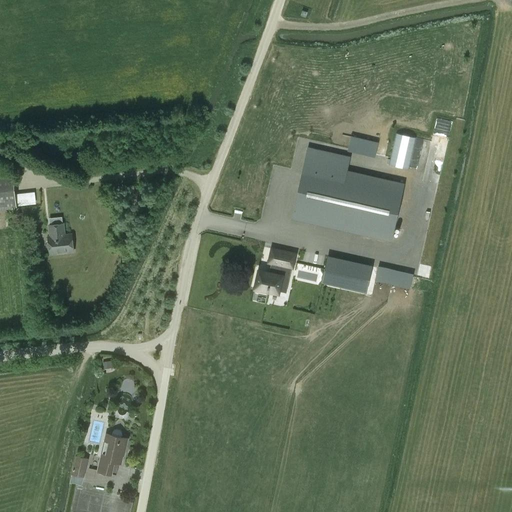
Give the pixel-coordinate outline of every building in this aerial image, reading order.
[(307,147),(291,218),(392,241),(405,184),(347,170),(350,157),(307,147)] [(0,209),(16,208),(12,168),(0,169),(0,209)] [(73,251),(71,234),(64,234),(63,223),(49,224),(50,236),(48,236),(50,253),(73,251)] [(256,279),(254,287),(263,289),(278,293),(282,275),(280,274),(282,265),(292,267),(295,253),(272,248),(269,262),(271,262),(269,272),(259,270),(258,274),(257,279),(256,279)] [(322,281),(344,286),(350,261),(328,256),(322,281)] [(111,433),(111,434),(106,433),(98,470),(112,473),(115,461),(121,462),(127,438),(121,437),(122,435),(122,434),(121,433),(121,432),(121,431),(120,431),(119,430),(118,429),(116,429),(115,429),(114,429),(114,430),(113,430),(112,431),(111,432),(111,433)] [(82,485),(84,477),(89,458),(76,455),(69,482),(82,485)]
